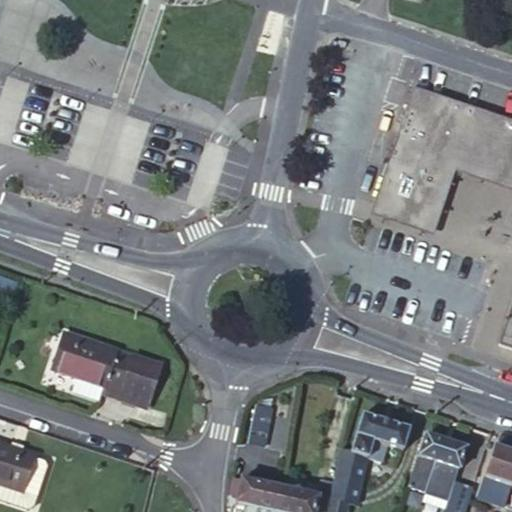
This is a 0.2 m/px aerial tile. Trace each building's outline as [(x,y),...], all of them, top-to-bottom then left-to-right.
[(511,179),(511,122),(414,89),(375,205),(425,222),(447,158),(511,179)] [(425,222),(375,205),(371,217),(433,238),(454,174),(511,193),(511,179),(447,158),(425,222)] [(511,310),(500,347),(511,350),(511,310)] [(117,352),(64,335),(51,371),(75,379),(70,394),(99,403),(101,396),(145,411),(161,366),(133,357),(132,358),(118,354),(117,352)] [(47,351),(18,341),(10,369),(38,378),(47,351)] [(272,411),(256,407),(249,445),(265,448),(272,411)] [(407,432),(361,417),(350,455),(380,464),(385,448),(401,453),(407,432)] [(442,511),(465,511),(472,489),(453,483),(456,470),(460,471),(466,449),(425,435),(407,488),(424,494),(446,501),(443,511),(442,511)] [(0,486),(22,494),(33,458),(0,446),(0,486)] [(511,488),(511,454),(494,449),(478,499),(502,508),(510,488),(511,488)] [(336,483),(356,488),(360,468),(359,467),(360,459),(342,455),(336,483)] [(246,508),(244,511),(275,511),(279,489),(240,480),(235,505),(246,508)] [(336,483),(333,482),(329,500),(326,511),(344,511),(346,505),(355,507),(359,488),(356,488),(336,483)] [(279,489),(275,511),(314,511),(318,498),(279,489)] [(421,503),(443,511),(446,501),(424,494),(421,503)] [(326,511),(329,500),(318,498),(314,511),(326,511)]
